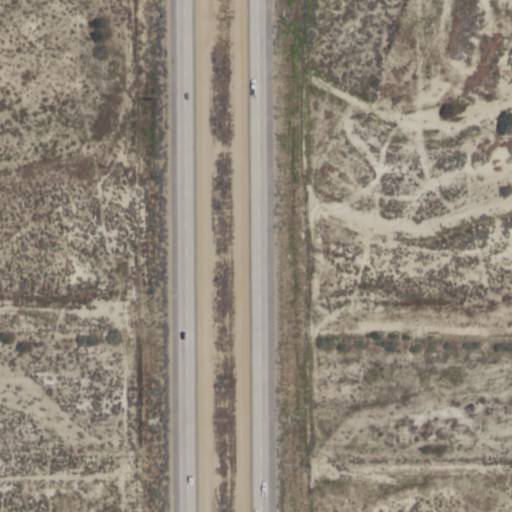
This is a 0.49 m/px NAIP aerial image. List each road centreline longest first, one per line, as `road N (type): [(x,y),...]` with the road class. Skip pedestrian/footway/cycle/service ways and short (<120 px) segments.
road 1 (motorway): [(264,511),(260,0)]
road 2 (motorway): [(182,0),(185,511)]
